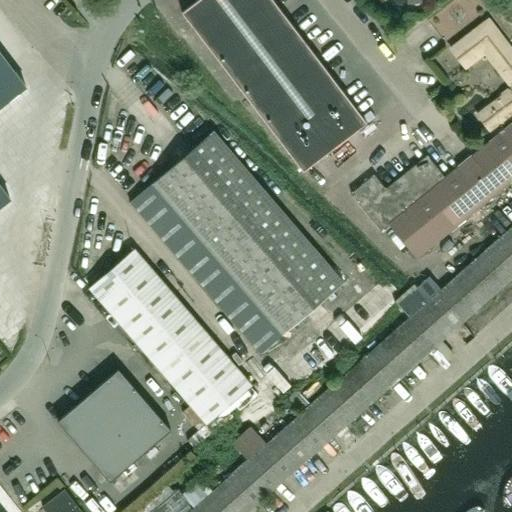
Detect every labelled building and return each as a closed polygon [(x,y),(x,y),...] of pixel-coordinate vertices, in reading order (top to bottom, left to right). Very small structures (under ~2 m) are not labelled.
[(198,0),(182,13),(303,172),(367,123),(272,0),(198,0)] [(511,49),(488,19),(451,49),(466,68),(485,53),(511,88),(478,115),(490,130),(511,113),(511,49)] [(408,53),(426,39),(419,31),(402,45),(408,53)] [(0,185),(0,105),(25,86),(0,53),(0,205),(10,198),(0,185)] [(511,123),(445,178),(389,223),(416,257),(511,181),(511,180),(511,123)] [(130,202),(260,354),(283,334),(344,282),(213,130),(130,202)] [(381,230),(389,223),(445,178),(427,155),(385,188),(374,174),(351,193),(381,230)] [(511,226),(490,246),(511,270),(511,226)] [(463,270),(489,298),(511,277),(511,270),(490,246),(463,270)] [(251,385),(134,248),(89,287),(206,424),(251,385)] [(436,294),(462,322),(489,298),(463,270),(436,294)] [(409,317),(435,346),(462,322),(436,294),(409,317)] [(435,346),(409,317),(382,341),(408,370),(435,346)] [(382,341),(355,365),(381,394),(408,370),(382,341)] [(328,389),(354,418),(381,394),(355,365),(328,389)] [(57,421),(110,482),(171,430),(118,369),(57,421)] [(301,413),(327,441),(354,418),(328,389),(301,413)] [(327,441),(301,413),(275,436),(300,465),(327,441)] [(248,460),(273,489),(300,465),(275,436),(248,460)] [(230,476),(255,505),(273,489),(248,460),(230,476)] [(246,511),(255,505),(230,476),(193,508),(196,511),(246,511)] [(82,511),(65,490),(42,507),(45,511),(82,511)] [(196,511),(193,508),(191,510),(185,503),(174,511),(196,511)]
